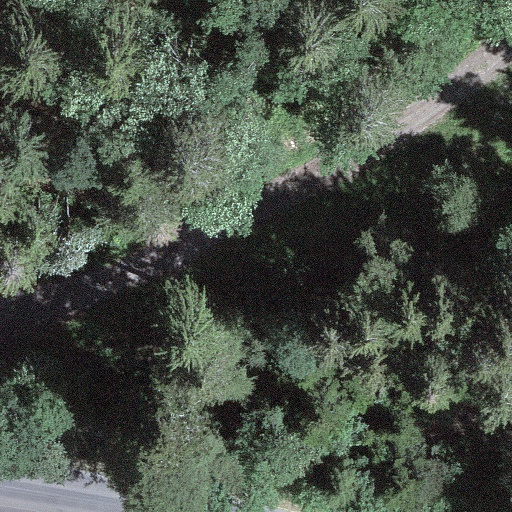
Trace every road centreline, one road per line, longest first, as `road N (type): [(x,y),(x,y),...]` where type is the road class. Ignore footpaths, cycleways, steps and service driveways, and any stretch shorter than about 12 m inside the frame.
road 1 (track): [(0,311),(197,245),(364,165),(511,46)]
road 2 (tertiary): [(0,487),(138,511)]
